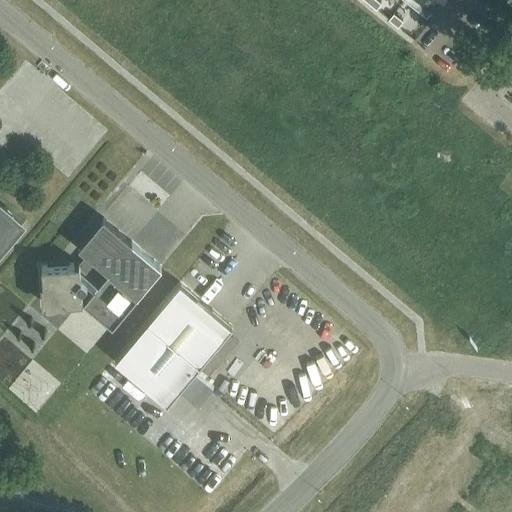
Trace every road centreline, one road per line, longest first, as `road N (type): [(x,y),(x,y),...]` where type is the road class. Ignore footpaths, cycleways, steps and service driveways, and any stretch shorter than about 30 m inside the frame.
road 1 (unclassified): [(393,362),(376,325),(0,9)]
road 2 (unclassified): [(279,511),(370,419),(388,391),(393,362)]
